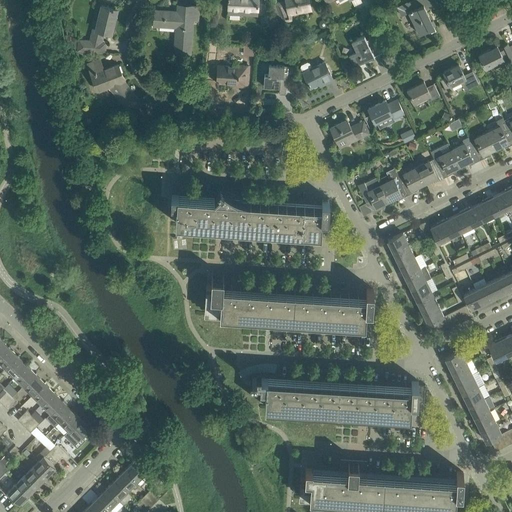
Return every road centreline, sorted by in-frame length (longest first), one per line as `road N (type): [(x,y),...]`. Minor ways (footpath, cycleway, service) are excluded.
road 1 (residential): [(53,511),(110,446),(116,420),(0,306)]
road 2 (residential): [(136,0),(122,24),(123,70),(159,110),(304,121)]
road 3 (residential): [(304,121),(511,19)]
road 4 (residential): [(335,185),(164,172)]
road 5 (residential): [(361,237),(511,164)]
road 6 (residential): [(264,356),(424,363)]
road 7 (residential): [(222,265),(379,275)]
road 8 (residential): [(468,459),(320,449)]
